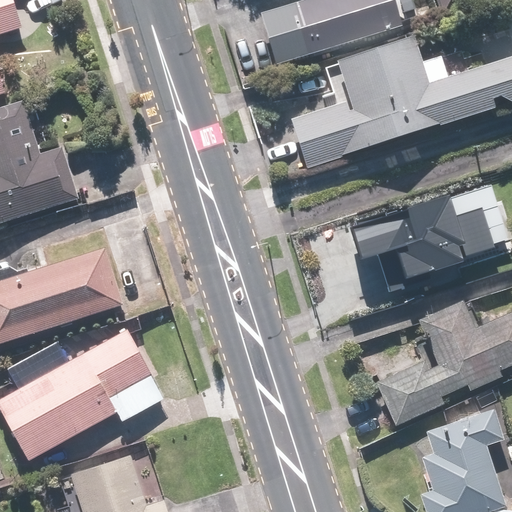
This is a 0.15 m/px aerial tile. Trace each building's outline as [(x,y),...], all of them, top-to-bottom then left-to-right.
[(10,0),(0,0),(0,33),(20,28),(10,0)] [(275,63),(400,25),(396,12),(413,7),(410,0),(300,0),(259,12),(275,63)] [(432,0),(436,13),(479,0),(432,0)] [(499,95),(509,104),(511,103),(511,56),(426,84),(412,39),(336,63),(348,102),(291,120),(306,165),(491,107),(488,99),(499,95)] [(0,224),(77,200),(60,148),(39,155),(22,104),(0,110),(0,224)] [(380,248),(391,282),(498,249),(495,239),(505,235),(488,183),(452,194),(450,188),(347,221),(358,255),(380,248)] [(103,248),(0,280),(0,342),(121,304),(103,248)] [(391,419),(511,363),(511,310),(473,328),(461,301),(417,321),(434,358),(376,384),(391,419)] [(125,330),(0,398),(0,410),(28,460),(115,412),(120,420),(162,397),(125,330)] [(419,494),(425,511),(484,511),(503,506),(482,444),(500,439),(491,411),(425,432),(433,455),(421,459),(431,490),(419,494)] [(166,511),(163,500),(146,505),(130,455),(70,474),(82,511),(166,511)]
